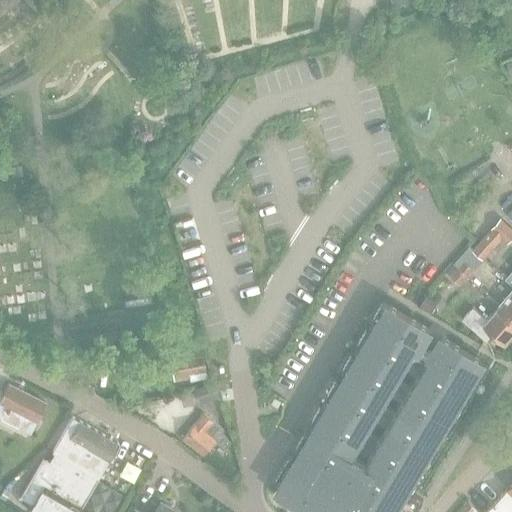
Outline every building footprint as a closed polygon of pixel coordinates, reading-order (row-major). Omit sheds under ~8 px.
[(497,228),(509,243),(511,240),(511,228),(506,221),(497,228)] [(471,249),(481,258),(488,250),(503,237),(495,227),(478,242),(471,249)] [(448,276),(457,284),(471,268),(462,260),(448,276)] [(511,284),(511,269),(510,267),(502,276),(511,284)] [(511,316),(511,289),(499,305),(511,316)] [(431,313),(437,301),(426,295),(419,306),(431,313)] [(431,352),(419,345),(429,329),(381,300),(372,317),(378,321),(372,330),(366,326),(356,343),(362,346),(357,356),(351,352),(341,368),(347,372),(341,382),(335,378),(325,394),(332,398),(326,408),(320,404),(310,420),(317,424),(311,433),(304,429),(294,447),(272,484),(280,488),(275,495),(293,505),(297,497),(323,511),(414,511),(422,499),(406,489),(411,480),(417,484),(427,468),(421,464),(427,454),(433,458),(442,441),(437,438),(442,429),(448,432),(458,416),(452,413),(457,403),(464,406),(473,390),(467,386),(473,377),(479,381),(488,364),(441,336),(431,352)] [(505,343),(511,334),(511,316),(499,305),(487,318),(472,306),(461,318),(486,340),(493,333),(505,343)] [(193,358),(184,360),(183,355),(164,357),(167,374),(170,374),(171,380),(184,378),(184,377),(188,376),(189,380),(207,378),(205,367),(200,368),(198,359),(193,360),(193,358)] [(0,392),(0,418),(28,433),(44,402),(5,382),(0,392)] [(220,432),(223,428),(203,412),(200,415),(198,414),(180,436),(200,452),(211,437),(224,447),(230,440),(220,432)] [(53,465),(92,487),(116,442),(70,416),(52,450),(56,452),(50,463),(54,465),(53,465)] [(86,511),(81,509),(92,487),(53,465),(26,509),(30,511),(86,511)] [(511,511),(511,494),(506,488),(482,510),(483,511),(511,511)] [(168,511),(170,509),(158,502),(152,511),(137,511),(128,506),(124,511),(168,511)]
